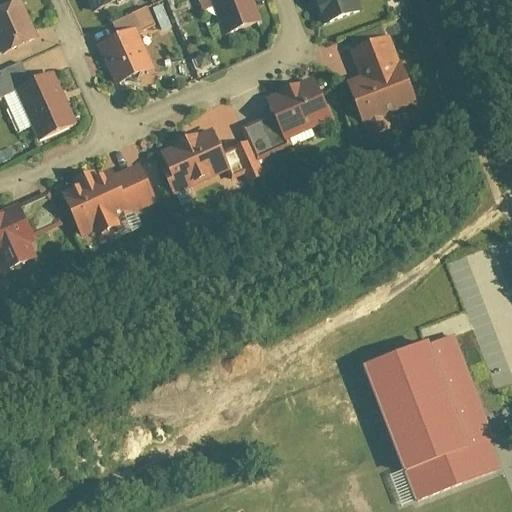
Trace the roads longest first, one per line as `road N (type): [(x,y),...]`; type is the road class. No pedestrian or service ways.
road 1 (residential): [(278,0),(290,27),(287,50),(271,69),(113,137)]
road 2 (residential): [(52,0),(113,137)]
road 3 (residential): [(113,137),(0,187)]
